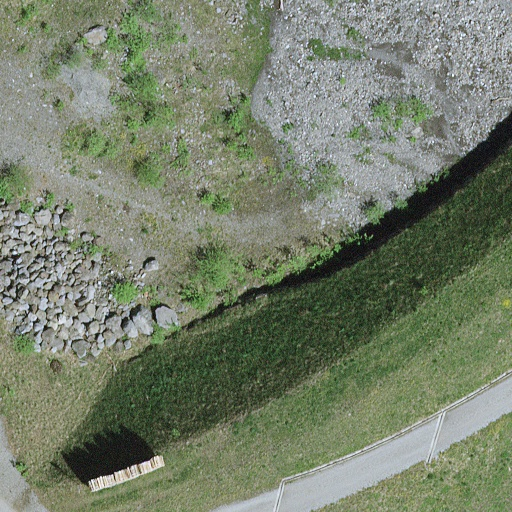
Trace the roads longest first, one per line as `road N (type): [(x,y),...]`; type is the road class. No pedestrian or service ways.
road 1 (track): [(390,277),(169,396),(125,461),(112,511)]
road 2 (track): [(238,511),(511,381)]
